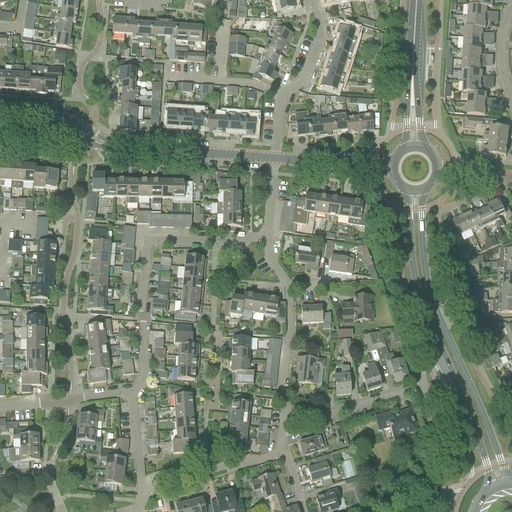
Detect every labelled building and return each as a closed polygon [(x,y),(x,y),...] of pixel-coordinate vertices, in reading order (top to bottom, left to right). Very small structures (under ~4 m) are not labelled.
[(62,0),(61,10),(77,12),(78,0),(62,0)] [(208,11),(211,0),(194,0),(193,6),(208,11)] [(278,0),(276,1),(271,2),(274,14),(280,13),(286,11),(296,9),(293,0),(278,0)] [(491,0),(474,0),(474,7),(469,6),(469,7),(492,8),(493,2),(492,2),(491,0)] [(492,9),(492,8),(469,7),(468,17),(485,19),(485,14),(486,15),(487,8),(492,9)] [(75,25),(77,12),(61,10),(60,17),(56,16),(55,22),(71,24),(75,25)] [(352,16),(338,12),(340,19),(343,20),(350,22),(352,16)] [(485,23),(485,19),(468,17),(467,28),(485,30),(486,23),(485,23)] [(125,35),(126,19),(113,19),(112,35),(125,35)] [(134,24),(134,20),(126,19),(125,35),(131,36),(131,41),(137,41),(138,24),(134,24)] [(162,38),(164,22),(155,21),(155,25),(151,25),(150,41),(155,42),(155,38),(162,38)] [(70,37),(71,24),(55,22),(54,34),(70,37)] [(171,26),(172,22),(164,22),(162,38),(169,39),(169,43),(175,43),(176,26),(171,26)] [(283,26),(276,23),(275,23),(273,27),(276,29),(271,40),(273,41),(287,47),(292,35),(281,31),(283,26)] [(150,41),(151,25),(138,24),(137,41),(150,41)] [(187,43),(188,27),(176,26),(175,43),(187,43)] [(201,32),(201,28),(188,27),(187,43),(187,47),(193,47),(193,44),(205,44),(206,33),(201,32)] [(339,27),(337,35),(340,36),(339,39),(354,44),(355,42),(356,40),(353,39),(355,32),(352,31),(339,27)] [(467,28),(464,28),(463,39),(481,40),(481,36),(482,36),(483,30),(485,30),(467,28)] [(50,34),(49,39),(53,40),(56,40),(55,48),(71,50),(72,42),(69,41),(70,37),(54,34),(50,34)] [(382,49),(382,35),(377,35),(377,43),(373,43),(373,49),(382,49)] [(351,55),(354,44),(339,39),(336,50),(351,55)] [(481,44),(481,40),(463,39),(463,50),(481,51),(482,44),(481,44)] [(287,47),(273,41),(271,40),(268,47),(266,46),(264,51),(279,57),(281,53),(284,55),(287,47)] [(243,58),(244,46),(228,45),(228,57),(243,58)] [(349,63),(351,55),(336,50),(334,57),(330,56),(328,63),(343,68),(345,62),(349,63)] [(481,58),(481,51),(463,50),(462,60),(462,61),(480,62),(480,58),(481,58)] [(279,57),(264,51),(259,62),(260,63),(274,69),(279,57)] [(61,57),(56,57),(56,63),(65,63),(65,54),(61,54),(61,57)] [(174,54),(173,62),(186,63),(186,55),(174,54)] [(204,64),(204,56),(186,55),(186,63),(204,64)] [(480,62),(462,61),(462,60),(461,71),(462,71),(482,73),(482,72),(480,72),(480,66),(479,66),(480,62)] [(274,69),(260,63),(259,62),(256,68),(258,69),(256,75),(254,75),(252,79),(260,82),(261,78),(272,82),(276,75),(272,73),(274,69)] [(341,75),(343,68),(328,63),(325,71),(329,72),(328,76),(343,81),(345,77),(341,75)] [(15,91),(17,68),(11,67),(10,73),(4,73),(3,90),(15,91)] [(22,75),(22,68),(17,68),(15,91),(28,92),(29,75),(22,75)] [(42,69),(30,68),(29,75),(28,92),(35,92),(35,96),(40,96),(42,69)] [(61,70),(51,70),(42,69),(40,96),(46,96),(46,93),(54,93),(54,85),(60,86),(61,70)] [(135,70),(120,69),(119,69),(119,82),(135,83),(135,80),(135,70)] [(482,73),(462,71),(461,71),(461,72),(464,72),(463,82),(481,84),(481,79),(482,79),(482,73)] [(342,87),(343,81),(328,76),(326,81),(323,80),(320,88),(336,93),(338,86),(342,87)] [(134,91),(135,83),(119,82),(118,90),(122,90),(121,95),(138,96),(138,91),(134,91)] [(481,84),(463,82),(462,93),(463,93),(486,95),(486,90),(481,89),(481,88),(480,88),(481,84)] [(486,95),(463,93),(462,93),(462,94),(468,94),(467,104),(485,106),(485,101),(486,101),(486,95)] [(137,101),(138,96),(121,95),(121,99),(117,99),(117,107),(120,108),(133,108),(134,101),(137,101)] [(484,110),(485,106),(467,104),(466,116),(485,117),(485,110),(484,110)] [(137,108),(133,108),(120,108),(120,120),(136,121),(137,108)] [(150,117),(150,122),(158,123),(159,118),(159,110),(151,109),(150,117)] [(180,112),(177,112),(167,111),(166,127),(179,128),(180,112)] [(191,129),(192,113),(180,112),(179,128),(191,129)] [(204,130),(205,113),(200,113),(200,116),(193,116),(193,113),(192,113),(191,129),(191,133),(199,133),(199,130),(204,130)] [(210,118),(210,114),(205,113),(204,130),(208,130),(208,134),(216,134),(217,118),(210,118)] [(297,138),(310,136),(308,120),(307,113),(294,115),(295,119),(290,120),(291,128),(296,127),(297,138)] [(229,132),(230,115),(225,115),(225,118),(217,118),(216,134),(224,135),(225,131),(229,132)] [(242,133),(243,116),(230,115),(229,132),(242,133)] [(348,135),(360,134),(358,118),(346,119),(346,115),(345,116),(348,135)] [(248,120),(248,116),(243,116),(242,133),(246,133),(246,136),(254,137),(255,125),(260,125),(261,118),(256,117),(255,121),(248,120)] [(333,117),(335,133),(347,132),(347,135),(348,135),(345,116),(333,117)] [(358,118),(360,134),(373,132),(371,116),(358,118)] [(330,134),(335,133),(333,117),(327,118),(328,121),(321,122),(323,138),(331,137),(330,134)] [(483,127),(483,120),(465,118),(464,127),(475,129),(475,126),(483,127)] [(308,120),(310,136),(314,136),(315,139),(323,138),(321,122),(313,123),(313,119),(308,120)] [(135,134),(136,121),(120,120),(119,133),(135,134)] [(508,129),(499,128),(490,127),(490,134),(483,133),(482,140),(489,141),(507,143),(508,129)] [(506,157),(507,143),(489,141),(488,148),(482,148),(481,160),(493,162),(494,156),(506,157)] [(11,183),(12,163),(5,162),(5,164),(1,164),(0,173),(0,187),(4,188),(4,183),(11,183)] [(12,165),(13,163),(12,163),(11,183),(22,184),(24,163),(17,163),(16,165),(12,165)] [(24,166),(24,163),(22,184),(33,185),(32,189),(33,189),(35,167),(24,166)] [(35,171),(36,167),(35,167),(33,189),(44,189),(44,190),(45,190),(46,172),(35,171)] [(57,191),(58,171),(51,170),(51,172),(46,172),(45,190),(57,191)] [(232,182),(232,175),(220,175),(220,186),(218,186),(218,194),(241,194),(236,193),(236,182),(232,182)] [(103,199),(103,176),(92,176),(92,184),(88,184),(88,183),(87,183),(84,222),(94,222),(97,198),(103,199)] [(104,181),(104,176),(103,176),(103,199),(114,199),(115,181),(104,181)] [(199,184),(199,177),(192,177),(192,184),(192,193),(202,193),(202,185),(199,184)] [(137,205),(138,179),(131,179),(130,181),(126,181),(126,199),(126,205),(137,205)] [(138,181),(138,179),(137,205),(137,199),(149,199),(149,182),(138,181)] [(184,184),(184,180),(177,180),(177,182),(172,182),(172,200),(191,200),(192,193),(192,184),(184,184)] [(126,199),(126,181),(115,181),(114,199),(126,199)] [(160,200),(160,182),(149,182),(149,199),(152,200),(152,206),(160,206),(160,200)] [(172,200),(172,182),(160,182),(160,200),(172,200)] [(202,195),(202,193),(192,193),(191,200),(192,200),(192,201),(199,201),(199,194),(202,195)] [(222,205),(240,205),(241,194),(218,194),(223,194),(222,205)] [(314,215),(317,195),(311,194),(311,196),(305,195),(305,199),(301,199),(301,200),(296,199),(295,199),(295,204),(294,210),(293,216),(292,222),(291,228),(290,234),(295,235),(296,225),(305,227),(307,214),(314,215)] [(318,197),(318,195),(317,195),(314,215),(315,215),(314,219),(325,221),(325,216),(328,199),(318,197)] [(340,200),(341,197),(329,196),(328,199),(325,216),(325,221),(328,221),(329,217),(337,218),(339,200),(340,200)] [(339,200),(337,218),(348,220),(351,202),(351,199),(341,197),(340,200),(339,200)] [(24,209),(24,212),(32,212),(32,200),(25,200),(25,202),(24,209)] [(348,220),(347,226),(350,226),(351,220),(359,221),(358,227),(365,228),(367,215),(361,214),(362,206),(363,201),(356,200),(356,203),(351,202),(348,220)] [(508,209),(504,211),(499,201),(487,206),(489,209),(495,224),(498,230),(504,227),(501,220),(500,221),(499,218),(505,215),(507,218),(511,216),(508,209)] [(216,216),(222,216),(240,217),(240,205),(222,205),(216,205),(216,216)] [(484,229),(495,224),(489,209),(477,214),(484,229)] [(471,213),(464,216),(471,231),(472,235),(479,231),(480,233),(484,231),(484,229),(477,214),(473,216),(471,213)] [(202,225),(203,216),(198,216),(194,216),(194,225),(202,225)] [(240,218),(240,217),(222,216),(222,232),(236,233),(236,229),(242,229),(243,218),(240,218)] [(459,237),(471,231),(464,216),(452,222),(457,232),(453,234),(456,242),(460,239),(459,237)] [(104,232),(104,227),(93,226),(92,231),(88,231),(87,243),(110,245),(110,244),(105,244),(106,233),(104,232)] [(46,244),(47,238),(35,237),(35,243),(32,243),(32,248),(37,248),(36,255),(55,256),(55,244),(46,244)] [(344,246),(345,238),(337,237),(336,242),(344,243),(343,246),(344,246)] [(353,243),(353,239),(345,238),(344,246),(354,247),(355,243),(353,243)] [(492,249),(497,246),(494,239),(489,241),(492,249)] [(8,241),(8,253),(13,253),(19,254),(19,249),(14,249),(15,242),(8,241)] [(486,247),(480,250),(481,253),(492,249),(489,241),(484,243),(486,247)] [(500,248),(499,263),(504,263),(511,263),(511,242),(511,243),(500,248)] [(109,256),(110,245),(87,243),(92,244),(91,255),(109,256)] [(357,247),(356,253),(361,254),(366,267),(372,265),(366,249),(365,249),(364,249),(359,248),(357,247)] [(312,251),(306,250),(296,248),(294,264),(308,266),(307,270),(316,271),(319,256),(311,254),(312,251)] [(124,250),(123,257),(133,258),(134,251),(132,251),(124,250)] [(54,267),(55,256),(36,255),(36,266),(54,267)] [(108,268),(109,256),(91,255),(90,266),(108,268)] [(350,276),(353,257),(346,256),(345,260),(330,258),(328,273),(350,276)] [(203,259),(202,259),(185,257),(184,269),(204,271),(205,265),(203,264),(203,259)] [(511,263),(504,263),(499,263),(498,263),(498,270),(504,270),(503,276),(511,276),(511,263)] [(480,278),(478,265),(467,266),(473,279),(480,278)] [(53,279),(54,267),(36,266),(35,267),(31,266),(30,277),(53,279)] [(107,279),(108,268),(90,266),(89,277),(107,279)] [(203,282),(204,271),(184,269),(183,280),(203,282)] [(511,276),(503,276),(503,283),(499,283),(499,288),(511,288),(511,276)] [(52,290),(53,279),(30,277),(29,288),(26,288),(52,290)] [(106,290),(107,279),(89,277),(88,289),(106,290)] [(169,279),(158,278),(157,289),(167,290),(168,290),(169,279)] [(202,294),(203,282),(183,280),(182,292),(202,294)] [(52,291),(52,290),(26,288),(25,291),(29,292),(29,301),(33,301),(33,306),(45,307),(46,302),(49,302),(50,294),(47,294),(47,291),(52,291)] [(511,301),(511,288),(499,288),(499,301),(511,301)] [(105,302),(106,290),(88,289),(87,299),(85,299),(85,300),(105,302)] [(168,290),(167,290),(157,289),(156,296),(159,296),(158,300),(152,300),(166,301),(168,290)] [(201,305),(202,294),(182,292),(180,303),(201,305)] [(240,318),(244,295),(243,295),(243,300),(231,298),(231,303),(225,302),(223,318),(229,319),(229,316),(240,318)] [(244,295),(240,317),(251,320),(252,314),(255,297),(244,295)] [(263,316),(266,299),(255,297),(252,314),(263,316)] [(277,304),(278,298),(271,297),(271,300),(266,299),(263,316),(274,318),(274,324),(284,324),(284,304),(277,304)] [(354,322),(371,321),(370,297),(353,298),(353,306),(349,306),(349,305),(341,305),(342,319),(354,319),(354,322)] [(85,300),(84,306),(86,307),(86,312),(90,312),(90,315),(112,317),(112,312),(112,309),(110,309),(104,308),(105,302),(85,300)] [(166,301),(152,300),(151,311),(165,313),(166,301)] [(511,301),(499,301),(496,301),(493,301),(493,307),(502,307),(502,314),(511,314),(511,301)] [(199,317),(201,305),(180,303),(179,314),(175,314),(174,320),(195,322),(195,316),(199,317)] [(329,315),(322,315),(321,307),(301,308),(302,324),(321,323),(322,331),(330,331),(329,315)] [(32,318),(32,312),(20,312),(20,330),(44,330),(44,318),(32,318)] [(111,336),(110,331),(109,321),(97,323),(97,326),(83,328),(84,335),(86,334),(87,339),(104,337),(111,336)] [(481,339),(494,333),(489,322),(475,323),(476,327),(481,339)] [(174,334),(174,346),(191,347),(196,347),(192,346),(192,335),(191,335),(191,328),(175,327),(174,334)] [(503,345),(511,341),(511,327),(505,330),(505,331),(499,333),(502,339),(501,341),(503,345)] [(47,334),(44,334),(44,330),(20,330),(20,341),(26,341),(47,341),(47,334)] [(351,330),(338,331),(338,339),(352,339),(351,330)] [(163,345),(163,334),(153,333),(152,340),(155,341),(154,345),(163,345)] [(392,355),(387,357),(380,334),(371,336),(376,350),(376,352),(380,367),(387,365),(390,376),(392,376),(395,384),(408,380),(402,361),(394,363),(392,355)] [(376,352),(376,350),(371,336),(363,337),(368,354),(376,352)] [(106,349),(104,337),(87,339),(88,351),(106,349)] [(249,340),(239,339),(229,339),(229,346),(231,346),(231,351),(249,352),(249,340)] [(44,341),(47,341),(26,341),(25,352),(44,352),(44,341)] [(344,358),(351,357),(349,341),(341,342),(344,358)] [(511,341),(503,345),(503,346),(506,344),(509,350),(511,355),(511,354),(511,341)] [(196,351),(196,347),(174,346),(174,347),(178,347),(178,358),(198,359),(199,352),(196,351)] [(90,362),(108,360),(106,349),(88,351),(90,362)] [(248,363),(249,352),(231,351),(231,362),(248,363)] [(44,364),(44,352),(25,352),(25,364),(44,364)] [(318,361),(318,355),(306,354),(306,359),(298,359),(297,369),(299,369),(297,384),(315,386),(317,369),(323,369),(324,362),(318,361)] [(198,370),(198,359),(178,358),(177,369),(195,370),(198,370)] [(109,371),(108,362),(108,360),(90,362),(91,373),(86,373),(86,374),(109,371)] [(494,368),(502,364),(499,360),(492,363),(494,368)] [(248,370),(248,363),(231,362),(230,374),(253,375),(253,374),(252,374),(252,370),(248,370)] [(44,368),(44,364),(25,364),(25,375),(21,375),(44,375),(47,375),(47,368),(44,368)] [(381,388),(380,383),(374,364),(365,366),(368,374),(361,376),(366,393),(381,388)] [(132,368),(122,370),(123,377),(131,376),(133,375),(132,368)] [(348,377),(349,377),(349,368),(340,368),(341,374),(334,374),(336,397),(350,396),(348,377)] [(198,370),(195,370),(177,369),(177,381),(194,382),(195,370),(198,371),(198,370)] [(109,371),(86,374),(88,386),(106,383),(110,383),(109,372),(109,371)] [(252,386),(253,375),(230,374),(232,374),(232,386),(237,386),(236,389),(243,389),(243,386),(252,386)] [(47,375),(44,375),(21,375),(21,387),(42,387),(42,379),(39,379),(39,376),(47,376),(47,375)] [(176,390),(169,391),(170,398),(173,398),(174,409),(192,407),(191,396),(185,396),(184,391),(184,390),(176,390)] [(245,404),(245,397),(234,396),(234,403),(230,402),(229,409),(231,410),(231,414),(228,414),(248,417),(250,405),(245,404)] [(155,410),(154,403),(154,399),(145,400),(146,404),(143,404),(144,411),(155,410)] [(175,420),(193,419),(192,407),(174,409),(175,420)] [(103,423),(104,412),(89,410),(88,417),(78,416),(77,429),(95,431),(96,422),(103,423)] [(155,410),(144,411),(144,418),(147,418),(155,418),(155,410)] [(392,440),(418,432),(411,410),(396,414),(397,417),(392,418),(390,413),(374,418),(379,432),(389,429),(392,440)] [(271,412),(262,411),(260,411),(259,418),(270,419),(271,412)] [(247,428),(248,417),(228,414),(226,425),(229,426),(247,428)] [(269,426),(270,419),(259,418),(258,429),(266,430),(267,426),(269,426)] [(195,423),(193,423),(193,419),(175,420),(176,431),(196,430),(195,423)] [(346,438),(342,427),(342,425),(334,427),(338,440),(346,438)] [(246,439),(247,428),(229,426),(228,437),(226,436),(226,437),(246,439)] [(38,436),(28,436),(28,429),(13,430),(13,450),(20,450),(38,449),(38,436)] [(95,439),(95,431),(77,429),(76,443),(79,443),(78,449),(100,451),(101,439),(95,439)] [(176,431),(172,432),(172,437),(176,437),(177,443),(194,441),(194,431),(196,430),(176,431)] [(258,433),(257,440),(267,442),(268,435),(266,434),(258,433)] [(326,450),(323,443),(321,435),(304,440),(305,443),(299,445),(303,457),(326,450)] [(244,451),(246,439),(226,437),(225,443),(227,444),(227,449),(244,451)] [(190,442),(194,442),(194,441),(177,443),(177,445),(172,445),(173,455),(191,454),(190,442)] [(158,456),(157,446),(157,444),(149,445),(149,449),(147,449),(147,457),(158,456)] [(29,463),(39,463),(38,449),(20,450),(20,458),(13,459),(14,470),(29,469),(29,463)] [(115,453),(101,452),(100,463),(105,464),(105,472),(123,474),(124,460),(119,460),(120,453),(115,453)] [(314,468),(307,470),(311,484),(320,482),(321,483),(330,480),(328,472),(332,471),(330,463),(333,462),(333,461),(331,455),(312,461),(314,468)] [(346,478),(354,476),(351,461),(343,462),(346,478)] [(122,487),(123,474),(105,472),(104,482),(97,481),(96,491),(116,493),(117,487),(122,487)] [(281,495),(279,495),(273,475),(257,480),(258,480),(250,483),(253,492),(260,490),(265,507),(283,501),(281,495)] [(361,486),(359,478),(344,483),(347,491),(361,486)] [(335,502),(339,500),(336,491),(327,494),(328,495),(316,499),(319,511),(329,511),(338,509),(335,502)] [(216,502),(210,503),(210,506),(211,511),(242,511),(242,509),(240,500),(233,501),(231,493),(214,497),(216,502)] [(211,511),(210,506),(204,508),(202,500),(188,503),(190,511),(211,511)] [(297,511),(296,508),(286,511),(283,501),(265,507),(266,511),(297,511)] [(190,511),(188,503),(175,507),(176,511),(190,511)]
